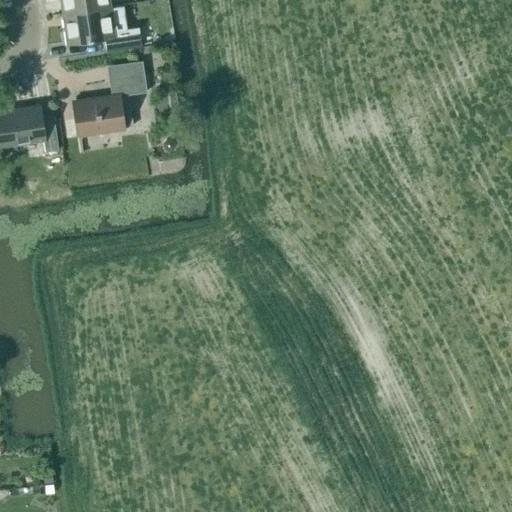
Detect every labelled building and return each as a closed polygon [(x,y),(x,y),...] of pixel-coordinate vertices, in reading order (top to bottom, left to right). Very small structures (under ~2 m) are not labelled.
[(60,0),(63,13),(110,6),(109,0),(60,0)] [(114,35),(110,6),(63,13),(67,42),(114,35)] [(122,30),(124,45),(153,41),(151,26),(122,30)] [(76,97),(75,97),(81,137),(122,131),(122,129),(132,127),(127,94),(147,91),(145,76),(109,82),(111,96),(77,101),(76,97)] [(40,122),(37,103),(0,108),(0,129),(2,144),(42,138),(44,151),(59,149),(55,120),(40,122)] [(51,470),(42,471),(44,483),(53,482),(51,470)] [(53,484),(45,485),(45,494),(54,493),(53,484)]
